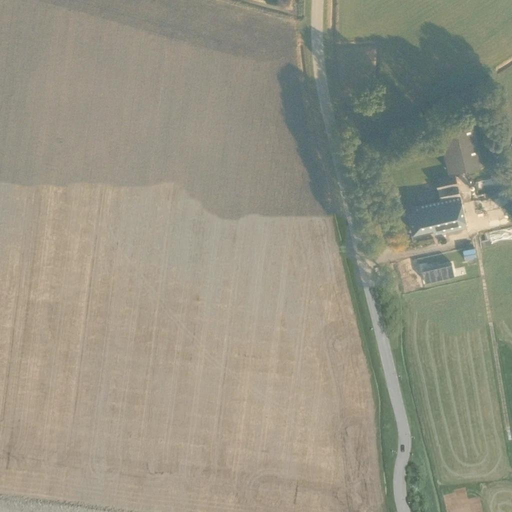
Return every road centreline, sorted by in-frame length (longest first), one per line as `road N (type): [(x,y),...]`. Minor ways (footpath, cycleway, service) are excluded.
road 1 (tertiary): [(403,511),(402,431),(320,88),(314,0)]
road 2 (unknown): [(359,257),(440,249),(494,224)]
